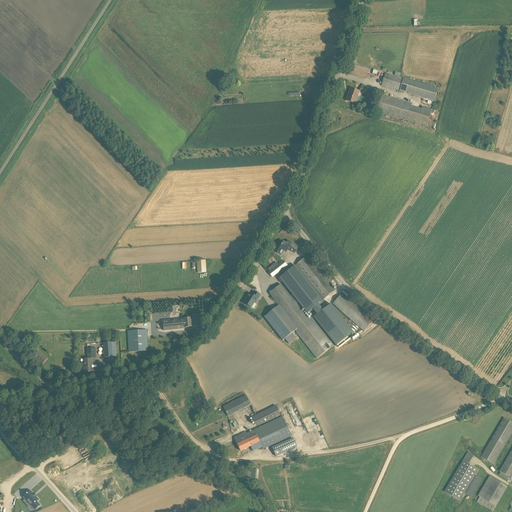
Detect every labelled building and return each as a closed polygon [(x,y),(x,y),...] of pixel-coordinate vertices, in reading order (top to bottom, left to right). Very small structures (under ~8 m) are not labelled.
[(403,79),(385,73),(382,86),(400,91),(434,101),(438,89),(403,79)] [(359,92),(350,89),(346,101),(355,104),(359,92)] [(379,94),(374,111),(407,121),(427,127),(432,110),(412,104),(379,94)] [(283,242),(280,248),(277,252),(277,253),(280,255),(281,255),(284,251),(286,252),(287,250),(294,254),(296,252),(299,247),(292,243),(288,241),(286,244),(284,243),(283,242)] [(307,256),(297,264),(296,265),(308,280),(323,300),(325,299),(335,291),(307,256)] [(205,261),(197,261),(197,273),(206,273),(205,261)] [(283,261),(276,266),(280,271),(284,268),(287,266),(283,261)] [(296,277),(290,270),(280,277),(294,295),(297,299),(299,302),(307,312),(319,303),(298,275),(296,277)] [(270,293),(273,297),(279,306),(297,329),(299,331),(296,333),(317,359),(334,346),(311,318),(308,320),(296,305),(299,302),(297,299),(294,295),(291,297),(284,288),(281,284),(270,293)] [(261,295),(259,294),(254,292),(252,295),(249,293),(247,297),(248,298),(247,298),(246,300),(245,300),(244,302),(245,303),(244,304),(251,309),(255,303),(256,303),(261,295)] [(374,321),(342,293),(333,304),(364,332),(374,321)] [(324,309),(314,318),(335,345),(352,332),(331,304),(324,309)] [(285,339),(297,329),(279,306),(264,317),(282,341),(284,339),(285,339)] [(191,318),(158,322),(159,331),(185,329),(185,328),(191,327),(191,318)] [(147,330),(128,331),(129,352),(148,351),(147,330)] [(117,357),(116,342),(104,343),(105,358),(117,357)] [(95,358),(97,358),(96,348),(87,349),(88,359),(85,359),(85,364),(82,364),(81,364),(80,364),(80,365),(80,366),(80,367),(81,368),(82,368),(82,372),(98,372),(97,365),(95,365),(95,358)] [(38,351),(33,357),(42,365),(47,359),(38,351)] [(269,407),(264,398),(250,405),(245,396),(223,407),(228,417),(246,408),(250,416),(269,407)] [(280,415),(275,406),(251,417),(256,427),(280,415)] [(283,417),(242,435),(242,434),(234,438),(240,451),(250,446),(253,451),(261,447),(263,449),(291,436),(283,417)] [(511,433),(511,422),(504,418),(481,458),(493,465),(511,433)] [(272,448),(276,457),(297,448),(293,439),(272,448)] [(511,478),(511,450),(500,472),(511,479),(511,478)] [(479,470),(463,461),(445,492),(460,502),(479,470)] [(507,487),(490,477),(478,497),(480,498),(477,503),(492,511),(507,487)] [(33,490),(26,497),(29,500),(30,499),(32,502),(29,504),(33,508),(34,506),(37,510),(43,505),(40,501),(41,500),(39,497),(39,496),(36,493),(33,490)]
